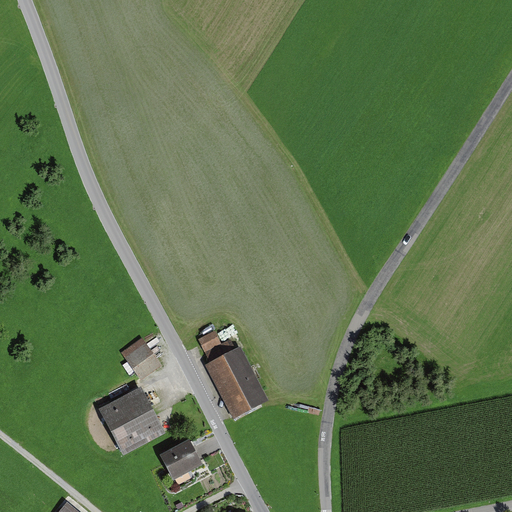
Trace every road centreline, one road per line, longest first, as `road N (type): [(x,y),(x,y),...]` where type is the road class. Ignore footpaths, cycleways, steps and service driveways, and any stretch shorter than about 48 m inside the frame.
road 1 (tertiary): [(23,0),(95,192),(261,511)]
road 2 (unclassified): [(511,80),(360,314),(338,367)]
road 3 (residential): [(338,367),(327,420),(326,511)]
road 4 (track): [(97,511),(0,433)]
